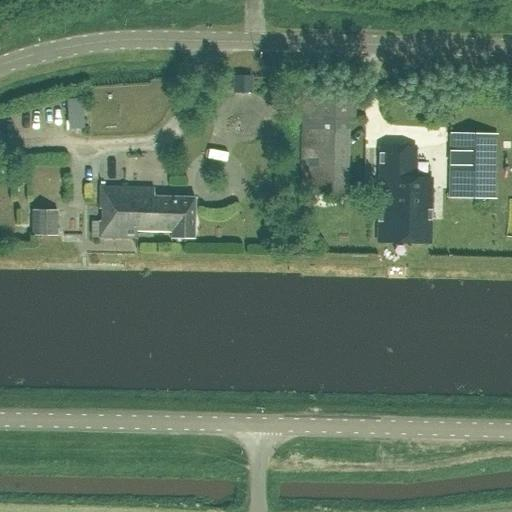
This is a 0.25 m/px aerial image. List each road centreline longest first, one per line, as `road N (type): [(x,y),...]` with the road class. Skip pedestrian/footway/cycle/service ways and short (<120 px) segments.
road 1 (tertiary): [(511,48),(119,39),(0,68)]
road 2 (tertiary): [(0,420),(256,424)]
road 3 (tertiary): [(256,424),(511,431)]
